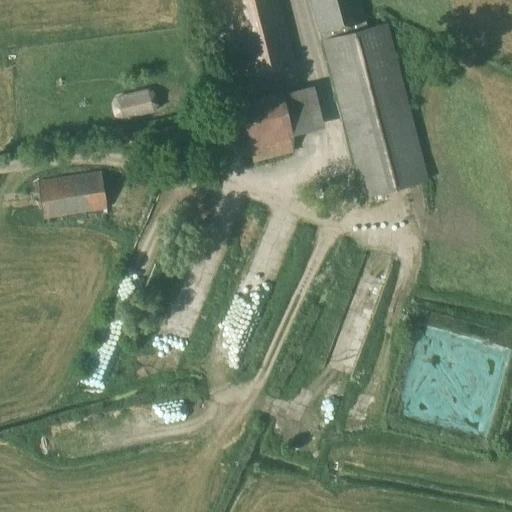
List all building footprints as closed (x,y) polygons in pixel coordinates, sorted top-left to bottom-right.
[(277,0),(228,0),(247,74),(294,62),(277,0)] [(360,0),(311,0),(322,40),(364,198),(427,180),(386,23),(368,28),(360,0)] [(283,93),(282,90),(237,101),(254,163),(294,152),(290,138),(293,138),(292,135),(324,127),(314,86),(283,93)] [(156,104),(154,94),(147,90),(117,98),(113,105),(115,115),(122,119),(152,111),(156,104)] [(101,171),(38,180),(44,219),(107,210),(101,171)] [(406,323),(386,418),(475,437),(496,343),(406,323)] [(204,348),(205,366),(209,366),(210,383),(235,382),(234,347),(204,348)]
